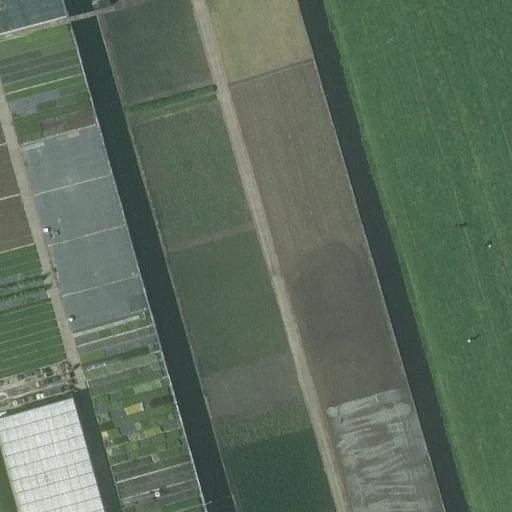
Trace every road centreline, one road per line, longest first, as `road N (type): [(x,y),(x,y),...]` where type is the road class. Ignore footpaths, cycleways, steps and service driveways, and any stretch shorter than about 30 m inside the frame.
road 1 (track): [(342,511),(196,0)]
road 2 (track): [(111,511),(0,106)]
